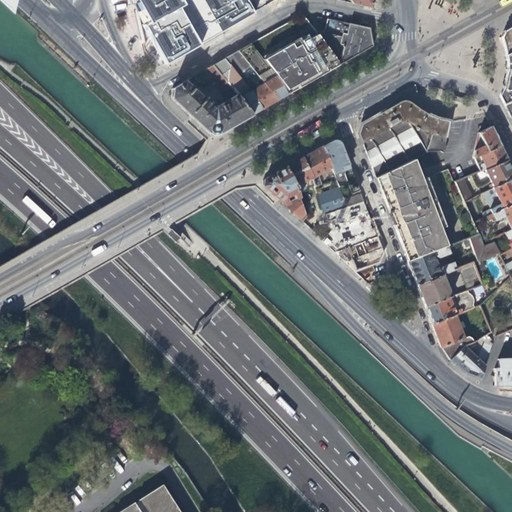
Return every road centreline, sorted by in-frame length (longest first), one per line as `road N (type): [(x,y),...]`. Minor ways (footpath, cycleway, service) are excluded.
road 1 (secondary): [(66,39),(293,254),(462,401),(501,424)]
road 2 (motorway): [(0,172),(339,511)]
road 3 (secondary): [(405,38),(393,59),(0,276)]
road 4 (secondary): [(0,306),(336,113)]
road 5 (motorway): [(262,375),(205,301),(0,96)]
road 6 (motorway): [(262,375),(0,136)]
road 7 (secondary): [(354,293),(142,91)]
road 8 (residential): [(406,20),(295,6),(142,91)]
road 9 (motorway): [(386,511),(262,375)]
road 10 (residential): [(397,274),(336,113)]
road 11 (residential): [(417,72),(478,92),(511,142)]
